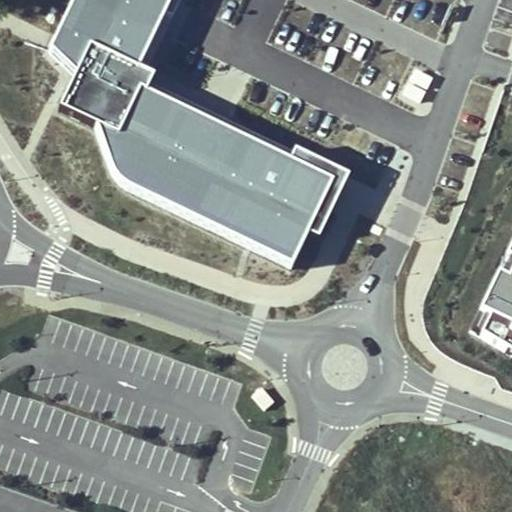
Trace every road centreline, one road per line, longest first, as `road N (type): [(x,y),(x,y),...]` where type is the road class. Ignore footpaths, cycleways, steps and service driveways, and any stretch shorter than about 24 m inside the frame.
road 1 (unclassified): [(0,243),(313,355)]
road 2 (residential): [(368,326),(460,55)]
road 3 (unclassified): [(390,378),(511,421)]
road 4 (unclassified): [(292,511),(344,403)]
